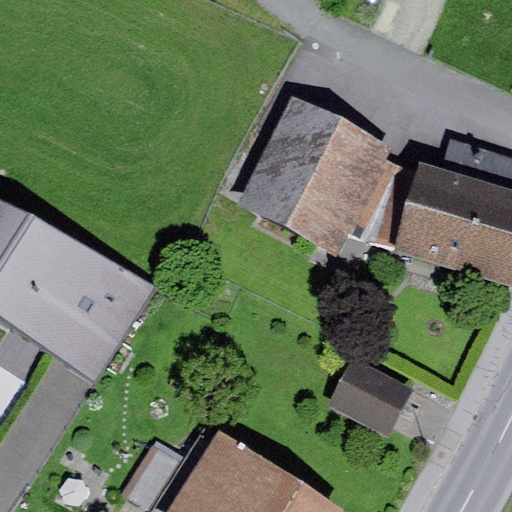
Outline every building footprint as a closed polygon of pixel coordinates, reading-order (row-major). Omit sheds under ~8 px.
[(399,158),(300,108),(246,215),(346,264),(399,158)] [(511,284),(511,203),(423,173),(396,247),(511,287),(511,284)] [(0,200),(0,321),(83,376),(139,292),(0,200)] [(414,389),(351,356),(328,398),(392,431),(414,389)] [(344,511),(225,441),(182,511),(344,511)]
